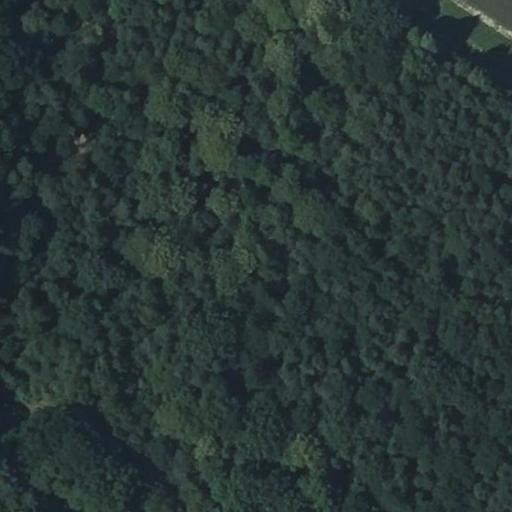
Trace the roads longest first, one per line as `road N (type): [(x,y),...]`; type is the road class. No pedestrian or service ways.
road 1 (track): [(511,125),(326,0)]
road 2 (track): [(0,397),(97,425),(127,446),(117,511)]
